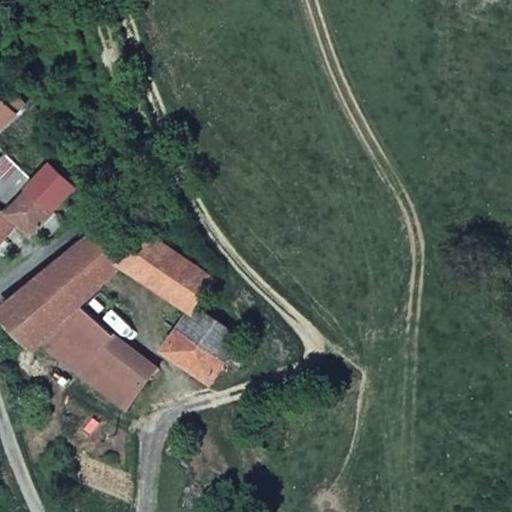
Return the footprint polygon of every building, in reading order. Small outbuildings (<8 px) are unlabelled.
[(29,192),(42,182),(56,168),(27,134),(4,153),(18,170),(13,175),(29,192)] [(0,185),(13,175),(18,170),(4,153),(0,148),(0,185)] [(22,232),(59,202),(42,182),(29,192),(13,175),(0,185),(0,217),(5,213),(22,232)] [(78,216),(0,289),(0,305),(24,331),(31,326),(100,398),(122,378),(138,361),(70,288),(111,250),(112,249),(78,216)] [(132,221),(112,249),(111,250),(176,293),(197,267),(132,221)] [(145,340),(155,347),(193,373),(207,356),(217,367),(226,355),(230,350),(216,339),(226,327),(180,296),(145,340)]
